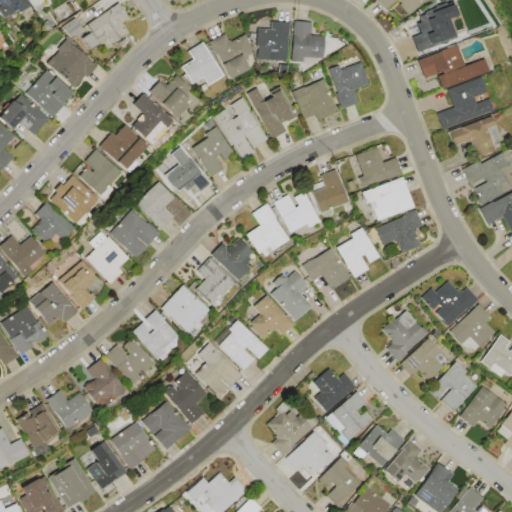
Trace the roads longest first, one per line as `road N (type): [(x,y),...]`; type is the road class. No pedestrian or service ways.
road 1 (residential): [(511,297),(466,243),(372,32),(335,2),(174,32),(0,216)]
road 2 (residential): [(407,112),(231,197),(82,343),(0,397)]
road 3 (residential): [(466,243),(338,322),(234,431),(120,511)]
road 4 (residential): [(511,498),(338,322)]
